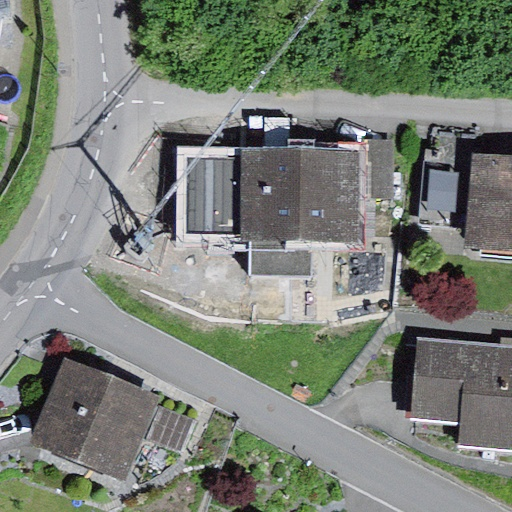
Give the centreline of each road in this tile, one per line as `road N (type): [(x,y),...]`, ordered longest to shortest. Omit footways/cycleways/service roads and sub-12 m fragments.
road 1 (residential): [(31,284),(443,511)]
road 2 (residential): [(511,127),(105,105)]
road 3 (tertiary): [(31,284),(84,191),(105,105)]
